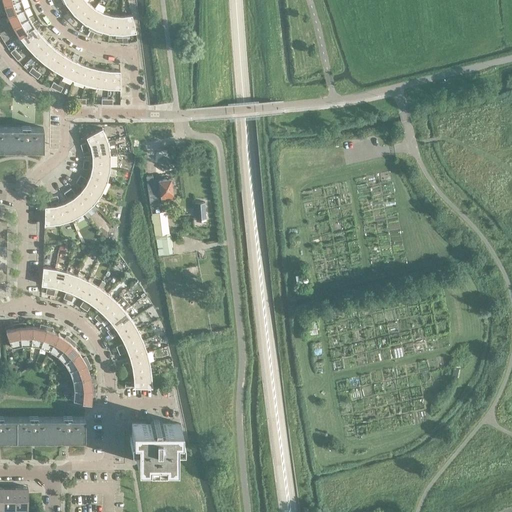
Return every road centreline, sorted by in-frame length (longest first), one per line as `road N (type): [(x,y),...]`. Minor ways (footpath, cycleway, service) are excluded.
road 1 (unclassified): [(139,113),(334,100),(511,58)]
road 2 (residential): [(139,113),(132,51),(93,48),(61,28),(41,0)]
road 3 (residential): [(109,403),(107,363),(90,332),(66,313),(22,306)]
